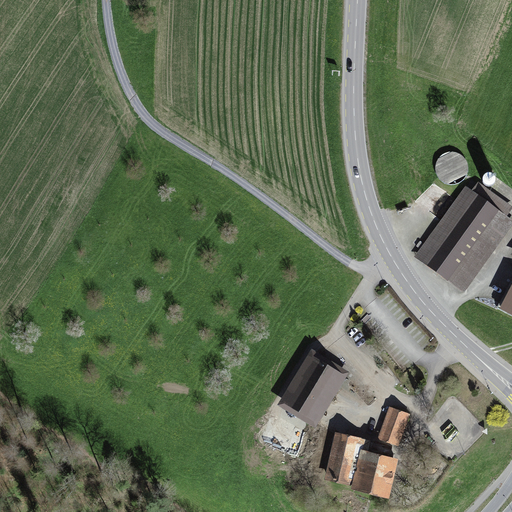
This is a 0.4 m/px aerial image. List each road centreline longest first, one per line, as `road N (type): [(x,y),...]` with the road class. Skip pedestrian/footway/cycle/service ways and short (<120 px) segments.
road 1 (track): [(108,0),(119,66),(153,126),(360,270),(376,275),(392,259)]
road 2 (secondary): [(474,355),(395,266),(366,205),(353,105),(357,0)]
